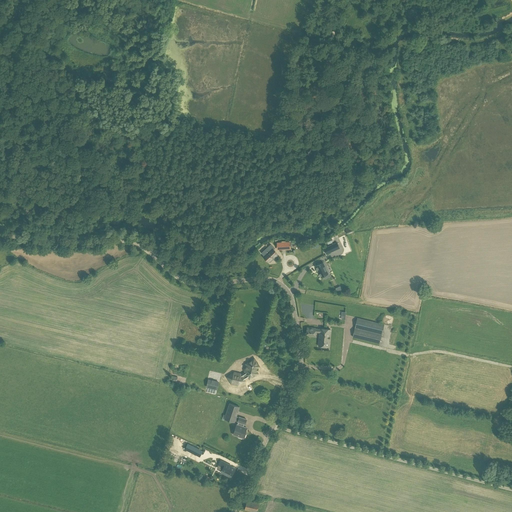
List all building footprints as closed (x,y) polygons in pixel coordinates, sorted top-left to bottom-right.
[(326,254),(336,249),(340,248),(337,242),(334,244),(324,249),(326,254)] [(274,247),(270,243),(261,252),(264,256),(268,260),(276,252),(272,249),(274,247)] [(323,261),(315,265),(320,276),(323,275),(324,278),(330,275),(329,272),(328,272),(325,266),(326,265),(324,262),(323,262),(323,261)] [(357,318),(352,337),(380,343),(384,324),(357,318)] [(320,333),(318,346),(329,347),(330,329),(320,328),(320,329),(316,328),(307,327),(307,336),(315,337),(315,332),(320,333)] [(244,380),(243,379),(248,376),(249,378),(250,378),(257,374),(257,373),(256,371),(256,368),(258,367),(259,366),(255,359),(253,359),(247,363),(246,364),(248,366),(247,369),(245,370),(245,371),(246,373),(241,376),(241,375),(240,374),(238,376),(235,375),(234,373),(233,373),(228,376),(227,378),(231,383),(238,385),(244,381),(244,380)] [(218,382),(208,380),(206,387),(217,389),(218,382)] [(229,403),(226,415),(223,414),(223,417),(225,418),(224,419),(234,422),(235,420),(238,421),(238,422),(239,422),(238,425),(237,424),(235,430),(233,435),(239,436),(238,437),(242,439),(243,438),(244,437),(245,437),(246,435),(245,434),(247,428),(243,427),(244,424),(245,424),(246,419),(239,417),(236,416),(240,407),(229,403)] [(202,451),(188,444),(185,449),(200,456),(202,451)] [(222,470),(232,475),(235,469),(229,465),(221,460),(219,464),(221,466),(220,468),(222,469),(222,470)] [(251,511),(256,511),(259,503),(247,500),(244,510),(251,511)]
